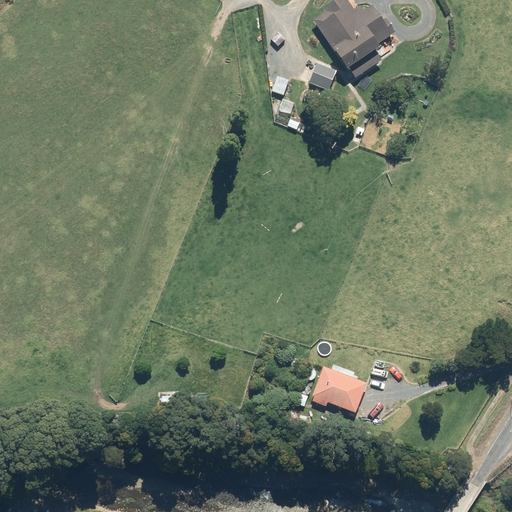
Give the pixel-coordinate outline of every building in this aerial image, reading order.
[(346,66),(380,44),(379,42),(396,32),(391,24),(388,26),(374,3),(364,10),(361,4),(354,9),(347,0),(335,0),(324,7),(327,11),(314,19),(335,52),(336,52),(346,66)] [(309,82),(329,90),(337,70),(317,62),(309,82)] [(283,98),(289,83),(276,78),(270,93),(283,98)] [(356,413),(367,382),(349,375),(349,376),(323,366),(310,400),(326,406),(327,402),(356,413)] [(317,371),(305,367),(301,380),(313,384),(317,371)] [(174,396),(160,397),(160,405),(175,404),(174,396)]
